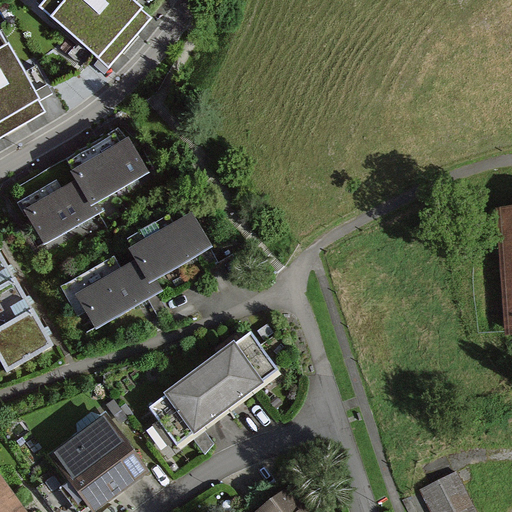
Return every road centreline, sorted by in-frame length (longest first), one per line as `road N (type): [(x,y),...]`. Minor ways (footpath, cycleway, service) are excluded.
road 1 (residential): [(0,393),(268,299),(302,316),(338,421)]
road 2 (track): [(286,302),(320,242),(458,175),(511,160)]
road 3 (residential): [(192,0),(117,91),(0,169)]
road 4 (residential): [(338,421),(215,469),(150,511)]
